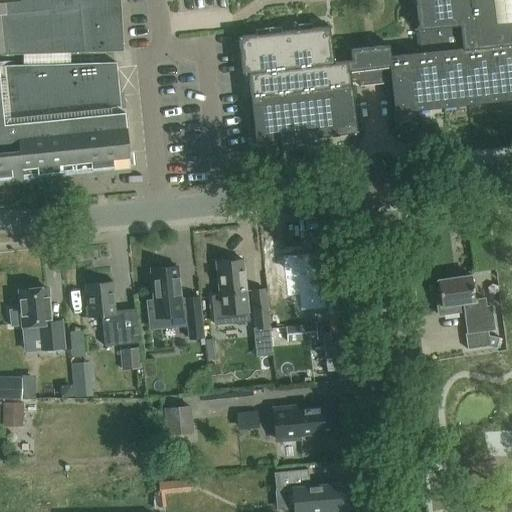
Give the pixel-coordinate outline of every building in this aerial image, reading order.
[(0,0),(0,52),(4,52),(4,55),(125,50),(121,0),(0,0)] [(248,74),(256,144),(331,135),(356,132),(350,82),(360,81),(360,86),(382,84),(382,78),(390,77),(391,83),(394,112),(511,98),(511,0),(415,0),(420,29),(426,28),(430,51),(391,56),(390,45),(351,49),(352,60),(334,62),(330,26),(312,28),(311,23),(303,24),(298,24),(298,30),(282,32),(281,27),(273,28),(273,27),(264,28),(264,29),(256,30),(256,35),(238,37),(243,74),(248,74)] [(115,62),(0,65),(0,169),(128,156),(123,112),(120,113),(115,62)] [(480,273),(498,272),(497,242),(479,243),(480,273)] [(298,288),(300,305),(313,304),(311,286),(312,286),(309,253),(283,256),(286,289),(298,288)] [(250,321),(243,259),(216,262),(220,296),(213,296),(216,324),(250,321)] [(149,302),(151,319),(172,316),(173,326),(185,325),(187,339),(202,337),(197,297),(181,299),(177,266),(151,269),(155,301),(149,302)] [(437,305),(438,315),(449,313),(459,312),(459,308),(458,304),(464,303),(465,313),(467,323),(477,322),(487,320),(486,310),(484,300),(479,300),(474,301),(472,289),(471,276),(454,278),(438,281),(439,294),(435,294),(437,305)] [(89,318),(101,316),(103,334),(115,333),(113,315),(115,315),(111,281),(85,284),(89,318)] [(39,324),(41,349),(63,347),(60,321),(50,322),(46,288),(19,290),(21,308),(8,310),(9,327),(39,324)] [(251,290),(255,329),(270,328),(266,288),(251,290)] [(121,342),(136,341),(134,312),(118,314),(121,342)] [(285,326),(287,341),(317,338),(315,324),(285,326)] [(426,345),(427,355),(448,352),(446,342),(426,345)] [(139,348),(120,349),(122,370),(141,368),(139,348)] [(0,377),(0,397),(21,398),(21,377),(0,377)] [(3,425),(23,426),(23,402),(3,402),(3,425)] [(189,406),(165,408),(168,435),(192,432),(189,406)] [(297,406),(276,408),(271,409),(274,438),(300,435),(333,432),(331,406),(297,409),(297,406)] [(275,472),(276,491),(291,489),(294,511),(317,511),(345,509),(343,484),(309,487),(308,469),(275,472)] [(158,492),(151,492),(152,511),(166,511),(164,493),(195,490),(194,478),(157,482),(158,492)]
